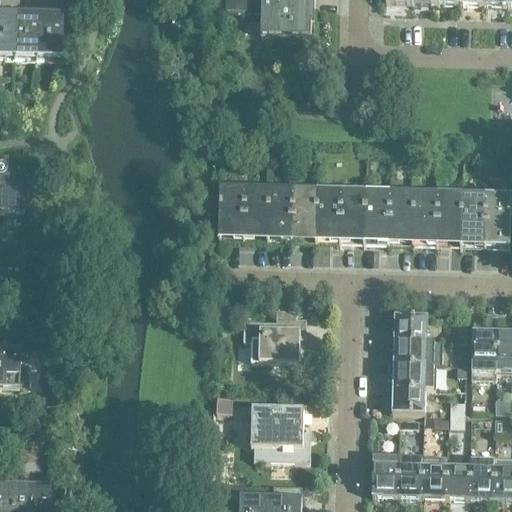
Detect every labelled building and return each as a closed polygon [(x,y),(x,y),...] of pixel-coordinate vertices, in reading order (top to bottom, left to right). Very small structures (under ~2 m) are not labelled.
[(262,18),(262,9),(268,9),(268,8),(269,8),(269,0),(271,0),(270,0),(226,0),(226,17),(262,18)] [(316,2),(271,0),(269,0),(269,8),(268,8),(268,9),(262,9),(262,18),(261,41),(281,42),(281,46),(302,46),(302,42),(311,43),(312,27),(315,27),(316,2)] [(433,9),(433,0),(409,0),(409,8),(433,9)] [(457,9),(457,0),(433,0),(433,9),(457,9)] [(481,10),(481,0),(457,0),(457,9),(481,10)] [(506,11),(506,0),(481,0),(481,10),(506,11)] [(0,63),(13,64),(14,24),(14,23),(0,22),(0,63)] [(35,65),(36,24),(14,23),(14,24),(13,64),(35,65)] [(36,24),(35,65),(58,65),(58,46),(60,46),(60,36),(59,36),(59,24),(36,24)] [(0,217),(22,218),(24,178),(5,178),(5,177),(4,175),(3,174),(2,173),(1,173),(0,172),(0,217)] [(244,249),(246,196),(245,196),(245,197),(223,197),(223,196),(221,196),(220,248),(222,248),(222,247),(244,248),(244,249)] [(268,249),(269,197),(269,198),(247,198),(247,196),(246,196),(244,249),(245,249),(245,248),(267,249),(268,249)] [(293,250),(294,197),(293,197),(293,199),(270,198),(270,197),(269,197),(268,249),(269,249),(292,250),(293,250)] [(317,251),(318,198),(317,198),(317,199),(294,199),(295,197),(294,197),(293,250),(316,250),(316,251),(317,251)] [(341,252),(342,199),(341,199),(341,200),(318,199),(319,198),(318,198),(317,251),(317,250),(340,251),(340,252),(341,252)] [(365,252),(366,199),(365,199),(365,201),(343,200),(343,199),(342,199),(341,252),(341,251),(364,252),(365,252)] [(389,253),(391,200),(390,200),(390,201),(367,201),(367,199),(366,199),(365,252),(366,252),(389,253)] [(413,254),(415,201),(414,201),(414,202),(391,201),(391,200),(389,253),(390,253),(413,253),(413,254)] [(438,255),(439,201),(438,201),(438,203),(415,202),(415,201),(413,254),(414,254),(437,254),(437,255),(438,255)] [(462,255),(463,202),(462,202),(462,203),(440,203),(440,201),(439,201),(438,255),(439,254),(461,255),(462,255)] [(486,256),(487,203),(486,203),(486,204),(464,203),(464,202),(463,202),(462,255),(463,255),(485,256),(486,256)] [(510,257),(511,241),(511,203),(510,203),(510,205),(508,205),(488,204),(488,203),(487,203),(486,256),(487,256),(509,256),(509,257),(510,257)] [(0,305),(20,306),(21,266),(0,265),(0,305)] [(300,369),(300,345),(306,345),(307,325),(297,325),(297,317),(277,317),(277,329),(245,328),(244,348),(252,348),(252,368),(300,369)] [(428,323),(428,322),(395,321),(395,322),(396,322),(395,346),(427,347),(428,323)] [(467,348),(467,330),(458,330),(458,348),(467,348)] [(496,370),(497,338),(474,337),(473,337),(472,370),(473,370),(496,370)] [(511,370),(511,338),(497,338),(496,370),(511,370)] [(427,371),(427,347),(395,346),(394,370),(427,371)] [(19,355),(0,354),(0,394),(18,395),(19,355)] [(466,372),(467,364),(452,364),(452,372),(466,372)] [(426,395),(427,371),(394,370),(394,394),(426,395)] [(466,381),(466,372),(452,372),(451,381),(466,381)] [(425,419),(426,395),(394,394),(393,419),(392,419),(426,420),(426,419),(425,419)] [(41,435),(44,435),(45,399),(26,399),(25,435),(29,435),(41,435)] [(229,420),(230,405),(216,405),(216,419),(229,420)] [(503,420),(504,406),(495,405),(495,420),(503,420)] [(511,418),(511,406),(504,406),(503,420),(511,420),(511,418)] [(465,416),(465,409),(451,408),(450,416),(465,416)] [(251,454),(255,454),(254,467),(310,469),(311,437),(312,436),(311,435),(303,439),(300,433),(304,431),(304,428),(304,415),(253,414),(253,416),(254,416),(253,452),(252,452),(251,454)] [(465,425),(465,416),(450,416),(450,425),(465,425)] [(399,434),(399,426),(381,425),(380,433),(399,434)] [(465,435),(465,425),(450,425),(450,434),(465,435)] [(503,440),(503,425),(494,425),(494,439),(503,440)] [(511,426),(503,425),(503,440),(511,440),(511,426)] [(419,434),(419,427),(419,426),(399,426),(399,434),(419,434)] [(492,506),(493,462),(471,461),(471,473),(470,506),(492,506)] [(446,505),(447,473),(447,463),(423,462),(423,472),(421,504),(446,505)] [(511,506),(511,464),(495,464),(495,462),(493,462),(492,506),(511,506)] [(397,504),(398,471),(399,471),(399,464),(374,463),(373,503),(374,503),(397,504)] [(423,472),(399,471),(398,471),(397,504),(421,504),(423,472)] [(470,506),(471,473),(447,473),(446,505),(470,506)] [(23,511),(24,496),(23,496),(22,500),(14,500),(15,496),(2,495),(1,511),(23,511)] [(37,496),(24,496),(23,511),(47,511),(47,508),(46,508),(46,496),(45,496),(45,501),(44,501),(36,501),(37,496)] [(301,511),(302,503),(240,502),(240,511),(301,511)]
